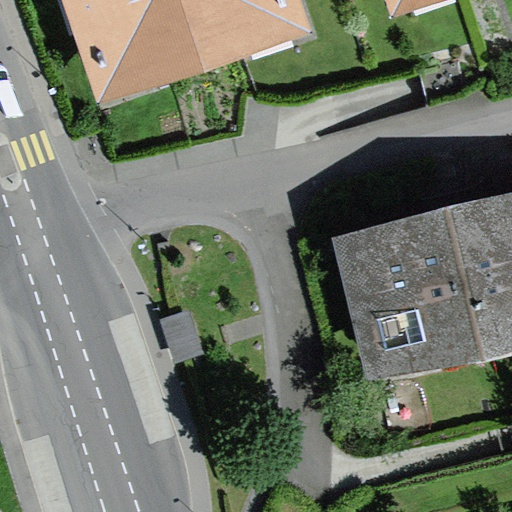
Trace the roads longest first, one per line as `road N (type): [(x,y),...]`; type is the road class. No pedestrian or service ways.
road 1 (residential): [(27,237),(104,208),(245,192),(511,123)]
road 2 (secondary): [(120,511),(39,271)]
